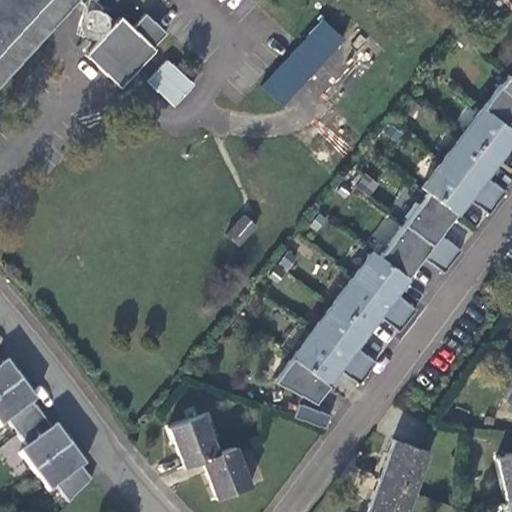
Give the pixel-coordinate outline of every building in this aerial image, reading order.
[(0,0),(0,75),(69,0),(0,0)] [(93,0),(114,20),(132,0),(93,0)] [(83,36),(87,37),(91,36),(95,34),(100,27),(101,22),(100,14),(96,9),(92,7),(89,6),(82,6),(78,8),(75,11),(72,16),(71,20),(71,25),(73,29),(77,34),(83,36)] [(83,56),(118,89),(152,51),(118,18),(83,56)] [(259,86),(279,105),(340,41),(320,22),(259,86)] [(165,58),(145,81),(175,107),(195,84),(165,58)] [(511,97),(499,85),(482,108),(511,131),(511,97)] [(461,134),(495,161),(507,145),(511,149),(511,131),(482,108),(461,134)] [(441,161),(496,203),(505,192),(484,176),(495,161),(461,134),(441,161)] [(427,192),(455,214),(467,198),(487,214),(496,203),(441,161),(421,187),(427,192)] [(362,172),(355,186),(370,194),(377,180),(362,172)] [(403,225),(451,262),(459,250),(439,235),(455,214),(427,192),(403,225)] [(224,236),(234,245),(251,227),(241,218),(224,236)] [(451,262),(403,225),(378,257),(406,278),(422,257),(443,273),(451,262)] [(352,278),(407,320),(415,309),(394,293),(406,278),(378,257),(372,252),(352,278)] [(352,278),(331,305),(366,331),(377,316),(398,332),(407,320),(352,278)] [(366,331),(331,305),(312,331),(366,373),(375,362),(354,346),(366,331)] [(312,331),(291,358),(326,384),(337,369),(358,385),(366,373),(312,331)] [(291,358),(273,382),(314,404),(328,386),(326,384),(291,358)] [(6,360),(3,363),(0,359),(0,395),(21,380),(6,360)] [(511,379),(502,399),(511,404),(511,379)] [(33,402),(36,400),(29,392),(21,380),(0,395),(0,426),(8,421),(17,433),(42,414),(33,402)] [(298,404),(292,417),(324,429),(329,416),(298,404)] [(55,425),(52,427),(42,414),(17,433),(26,445),(19,452),(33,471),(69,444),(55,425)] [(167,427),(183,467),(201,460),(218,453),(201,414),(167,427)] [(392,439),(377,479),(412,491),(426,452),(392,439)] [(81,467),(85,464),(78,455),(69,444),(33,471),(49,492),(56,486),(68,503),(92,480),(81,467)] [(248,485),(233,447),(218,453),(201,460),(216,498),(248,485)] [(511,453),(497,458),(505,501),(511,499),(511,453)] [(377,479),(365,511),(404,511),(412,491),(377,479)]
